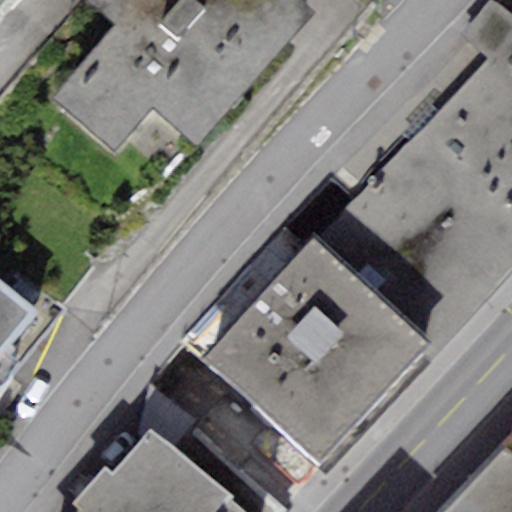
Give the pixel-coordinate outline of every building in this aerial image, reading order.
[(87,0),(117,26),(53,100),(114,153),(153,109),(198,148),(316,13),(300,0),(87,0)] [(492,58),(314,238),(432,352),(511,270),(511,17),(491,0),(490,0),(462,33),(492,58)] [(432,352),(314,238),(198,357),(316,471),(432,352)] [(0,360),(38,314),(0,283),(0,360)] [(237,511),(226,502),(232,495),(153,428),(113,476),(104,468),(71,504),(79,511),(237,511)] [(511,511),(511,448),(506,442),(441,511),(511,511)]
